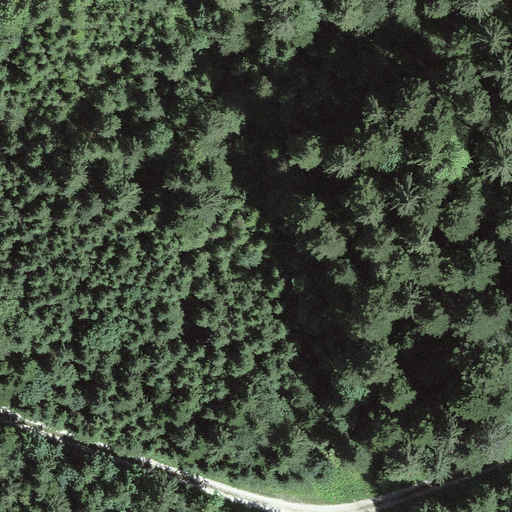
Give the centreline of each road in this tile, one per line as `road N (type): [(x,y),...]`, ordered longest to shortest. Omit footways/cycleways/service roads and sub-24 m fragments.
road 1 (track): [(321,511),(236,501),(0,426)]
road 2 (track): [(511,455),(401,501),(339,511)]
